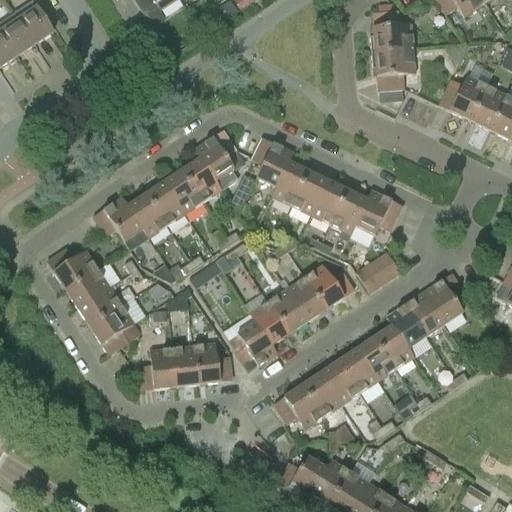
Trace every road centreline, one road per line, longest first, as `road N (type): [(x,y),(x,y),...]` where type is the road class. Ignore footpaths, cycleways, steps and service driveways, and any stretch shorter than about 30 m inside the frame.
road 1 (residential): [(455,228),(239,114),(45,235),(24,256),(128,413),(228,402)]
road 2 (residential): [(228,402),(435,263),(455,228)]
road 3 (residential): [(478,175),(350,113),(344,24),(381,0)]
road 4 (residential): [(9,148),(98,63),(69,0)]
road 5 (residential): [(228,402),(247,442),(251,481),(293,511)]
